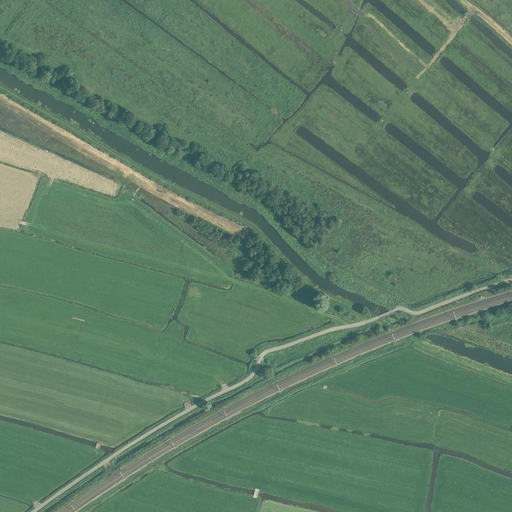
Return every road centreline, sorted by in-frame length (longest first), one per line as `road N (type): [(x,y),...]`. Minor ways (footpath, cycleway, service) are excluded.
road 1 (track): [(0,101),(129,178),(122,208),(230,280),(0,216)]
road 2 (track): [(189,409),(0,351)]
road 3 (track): [(230,280),(350,326)]
